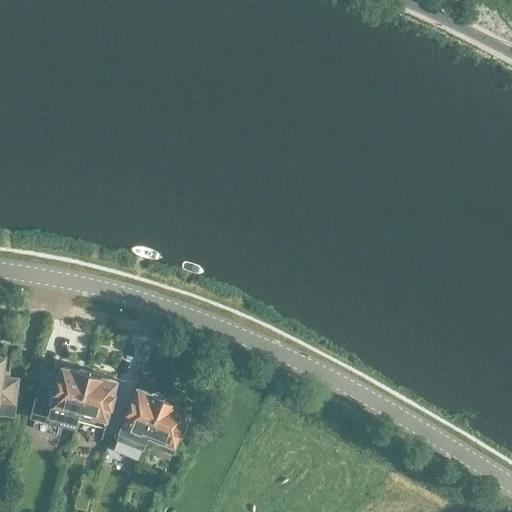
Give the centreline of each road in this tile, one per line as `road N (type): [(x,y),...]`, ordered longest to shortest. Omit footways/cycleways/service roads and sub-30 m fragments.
road 1 (tertiary): [(511,492),(242,334),(98,290),(0,272)]
road 2 (unclassified): [(511,55),(402,0)]
